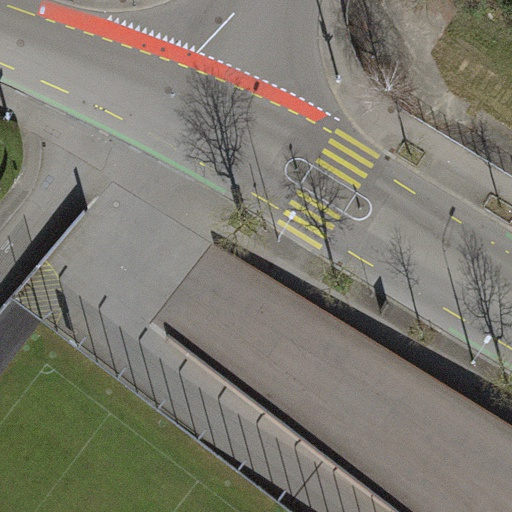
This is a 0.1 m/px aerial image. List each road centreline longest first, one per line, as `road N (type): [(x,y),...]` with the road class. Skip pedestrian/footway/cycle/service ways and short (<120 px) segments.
road 1 (unknown): [(11,250),(355,511)]
road 2 (residential): [(147,96),(332,180),(511,294)]
road 3 (residential): [(147,96),(0,264)]
road 4 (residential): [(0,34),(147,96)]
road 5 (residential): [(235,0),(147,96)]
